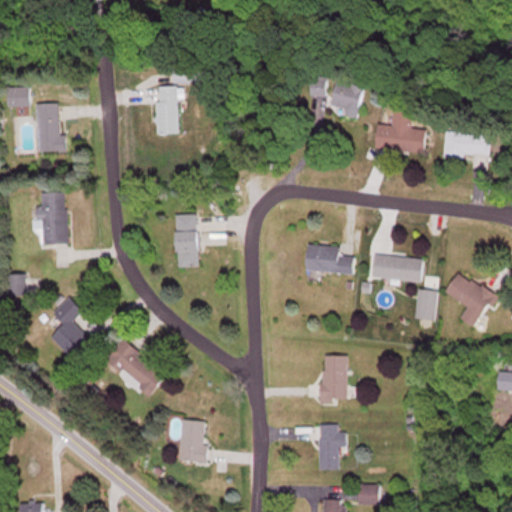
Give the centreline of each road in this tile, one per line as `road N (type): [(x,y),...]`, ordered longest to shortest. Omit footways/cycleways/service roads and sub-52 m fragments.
road 1 (residential): [(255,511),(244,248),(254,202),(272,191),(307,190),(511,215)]
road 2 (residential): [(255,371),(225,361),(179,328),(124,269),(110,226),(99,98)]
road 3 (residential): [(158,511),(0,388)]
